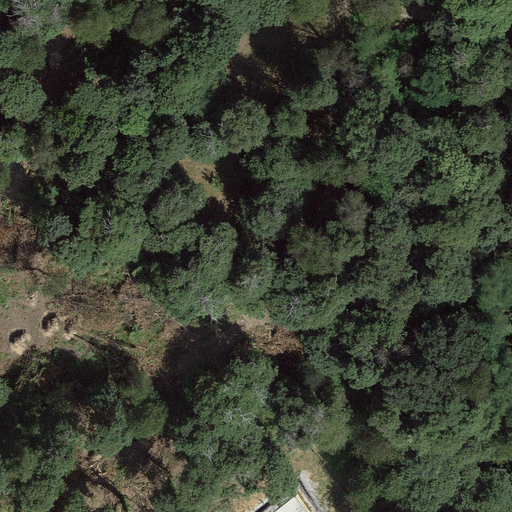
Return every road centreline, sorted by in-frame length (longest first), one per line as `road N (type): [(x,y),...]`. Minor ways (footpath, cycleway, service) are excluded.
road 1 (track): [(286,283),(307,201),(318,95),(373,9)]
road 2 (track): [(24,388),(120,376),(252,322),(286,283)]
road 3 (track): [(202,0),(108,133)]
road 4 (track): [(373,9),(424,19),(511,15)]
